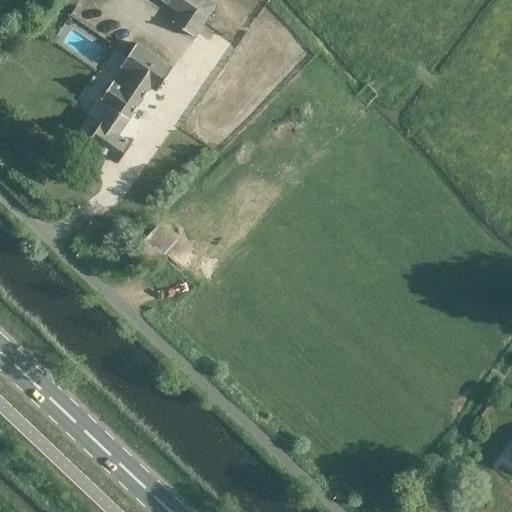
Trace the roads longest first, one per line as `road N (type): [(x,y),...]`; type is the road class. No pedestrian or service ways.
road 1 (unclassified): [(339,511),(0,188)]
road 2 (primary): [(169,511),(0,352)]
